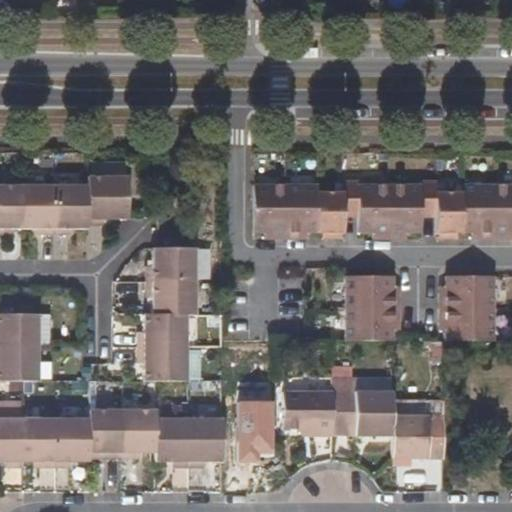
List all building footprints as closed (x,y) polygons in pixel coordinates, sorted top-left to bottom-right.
[(126,177),(87,176),(87,187),(87,227),(102,227),(101,220),(126,221),(126,177)] [(317,194),(317,187),(252,187),(252,235),(270,235),(270,240),(301,240),(300,235),(343,235),(342,213),(357,213),(357,235),(372,235),(372,240),(405,240),(405,234),(420,234),(420,212),(434,212),(434,234),(476,234),(477,240),(506,240),(506,233),(511,233),(511,185),(460,185),(459,194),(434,193),(434,183),(420,183),(420,187),(356,186),(356,183),(342,183),(341,194),(317,194)] [(4,231),(21,230),(21,188),(0,187),(0,237),(4,237),(4,231)] [(37,237),(53,237),(53,187),(21,188),(21,230),(37,230),(37,237)] [(87,230),(87,227),(87,187),(53,187),(53,237),(69,237),(69,230),(87,230)] [(197,279),(207,280),(208,250),(198,249),(197,279)] [(151,266),(145,267),(145,283),(194,283),(193,251),(151,250),(151,266)] [(443,326),(443,343),(481,343),(491,343),(492,278),(444,278),(444,295),(439,295),(439,325),(443,326)] [(391,279),(344,279),(344,342),(391,343),(391,326),(398,325),(398,297),(397,295),(391,295),(391,279)] [(194,316),(194,283),(145,283),(145,300),(151,300),(152,316),(185,316),(194,316)] [(0,349),(37,349),(37,316),(0,316),(0,349)] [(185,349),(185,316),(152,316),(142,316),(142,334),(136,334),(136,349),(185,349)] [(0,383),(38,382),(37,349),(0,349),(0,383)] [(185,383),(185,349),(136,349),(135,366),(142,366),(142,383),(185,383)] [(356,382),(356,391),(391,389),(391,380),(356,382)] [(282,394),(282,431),(301,431),(315,430),(316,438),(330,438),(331,394),(282,394)] [(390,405),(390,395),(331,394),(330,438),(391,438),(390,419),(390,405)] [(21,404),(0,404),(0,420),(21,421),(21,404)] [(390,419),(391,438),(390,460),(441,459),(441,405),(390,405),(390,419)] [(105,456),(106,463),(121,463),(122,414),(89,414),(88,421),(88,457),(105,456)] [(138,463),(137,458),(154,458),(154,420),(154,414),(122,414),(121,463),(138,463)] [(6,470),(22,470),(21,464),(21,421),(0,420),(0,463),(6,463),(6,470)] [(172,463),(172,470),(186,470),(188,420),(154,420),(154,458),(154,464),(172,463)] [(203,463),(220,463),(221,421),(188,420),(186,470),(203,470),(203,463)] [(38,470),(55,470),(55,421),(21,421),(21,464),(38,463),(38,470)] [(88,463),(88,457),(88,421),(55,421),(55,470),(71,470),(71,464),(88,463)]
